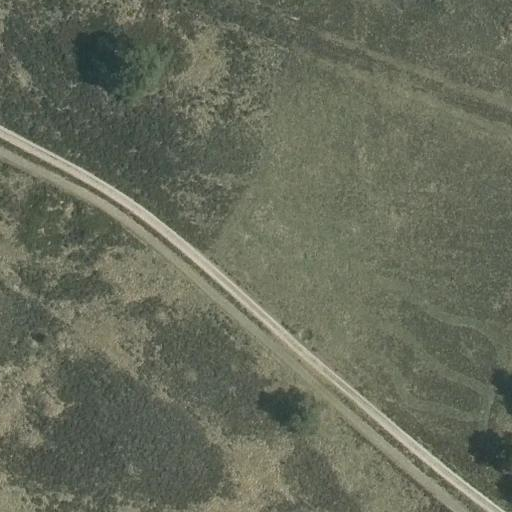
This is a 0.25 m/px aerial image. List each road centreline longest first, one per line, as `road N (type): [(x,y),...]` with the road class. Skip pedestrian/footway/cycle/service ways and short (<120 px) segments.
road 1 (track): [(0,131),(111,190),(195,253),(498,511)]
road 2 (track): [(459,511),(125,222),(0,152)]
